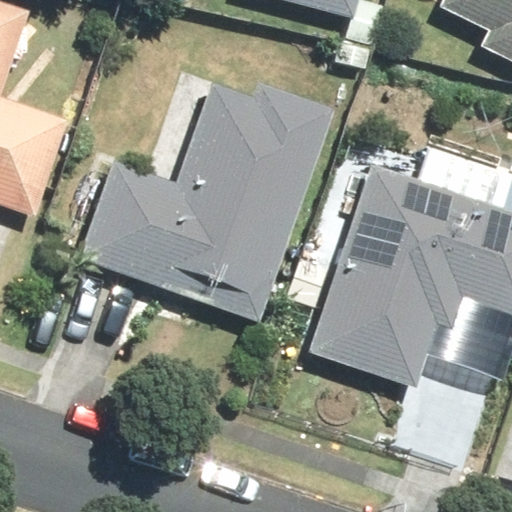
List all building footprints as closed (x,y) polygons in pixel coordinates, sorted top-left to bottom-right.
[(0,43),(12,2),(0,0),(0,213),(16,218),(44,118),(0,105),(0,43)] [(258,0),(318,19),(323,0),(258,0)] [(509,69),(511,63),(511,0),(406,0),(459,26),(452,40),(509,69)] [(206,306),(241,318),(320,106),(197,60),(154,176),(83,150),(41,260),(201,319),(206,306)] [(402,178),(348,159),(279,354),(401,398),(434,303),(501,326),(511,296),(511,186),(411,151),(402,178)]
